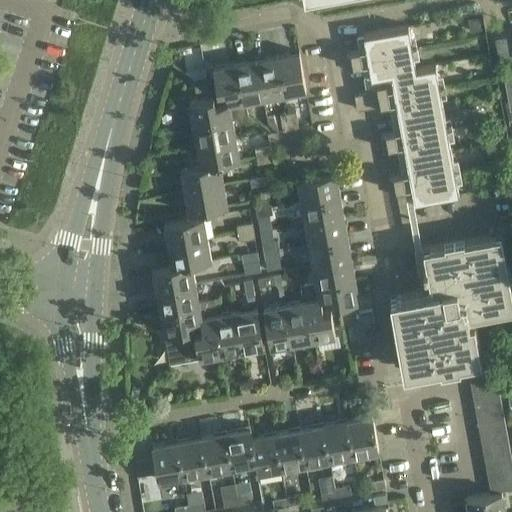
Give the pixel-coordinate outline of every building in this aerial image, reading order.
[(367,55),(412,47),(408,25),(363,34),(367,55)] [(416,68),(412,47),(367,55),(371,78),(391,74),(391,73),(416,69),(416,68)] [(347,59),(361,56),(360,49),(346,52),(347,59)] [(284,94),(305,90),(298,51),(277,55),(284,94)] [(263,97),(284,94),(277,55),(256,59),(263,97)] [(361,56),(347,59),(349,67),(362,65),(361,56)] [(245,101),(263,97),(256,59),(234,63),(241,102),(237,103),(240,118),(248,117),(245,101)] [(229,104),(237,103),(241,102),(234,63),(212,67),(217,91),(224,90),(226,102),(229,104)] [(391,74),(395,95),(439,87),(435,64),(416,68),(416,69),(391,73),(391,74)] [(199,78),(202,92),(208,90),(206,77),(199,78)] [(202,92),(199,78),(193,79),(195,93),(202,92)] [(374,91),(375,98),(388,96),(385,82),(373,85),(374,91)] [(443,108),(439,87),(395,95),(399,116),(443,108)] [(376,106),(375,98),(374,91),(354,95),(357,109),(376,106)] [(388,96),(375,98),(376,106),(389,103),(388,96)] [(231,116),(229,104),(226,102),(227,103),(215,106),(213,98),(188,102),(192,123),(231,116)] [(192,123),(196,144),(235,137),(232,120),(240,118),(237,103),(229,104),(231,116),(192,123)] [(399,116),(403,137),(447,129),(443,108),(399,116)] [(298,127),(296,111),(288,112),(291,129),(298,127)] [(283,130),(291,129),(288,112),(280,114),(283,130)] [(451,150),(447,129),(403,137),(407,159),(451,150)] [(383,141),(397,138),(395,131),(381,133),(383,141)] [(196,144),(200,165),(219,162),(219,163),(239,159),(235,137),(196,144)] [(397,138),(383,141),(384,149),(398,146),(397,138)] [(254,148),(256,156),(272,153),(270,145),(254,148)] [(455,171),(451,150),(407,159),(410,180),(455,171)] [(258,164),(273,162),(272,153),(256,156),(258,164)] [(223,183),(219,163),(219,162),(200,165),(180,169),(184,191),(223,183)] [(339,193),(335,171),(296,178),(300,200),(339,193)] [(455,171),(410,180),(414,201),(459,193),(455,171)] [(390,183),(404,181),(403,173),(389,176),(390,183)] [(253,187),(269,184),(267,176),(251,178),(253,187)] [(404,181),(390,183),(392,191),(406,188),(404,181)] [(223,183),(184,191),(188,213),(227,205),(223,183)] [(343,215),(339,193),(300,200),(304,222),(343,215)] [(270,198),(254,202),(255,209),(271,206),(270,198)] [(257,217),(273,214),(271,206),(255,209),(257,217)] [(346,236),(343,215),(304,222),(308,243),(346,236)] [(168,245),(207,238),(203,216),(164,223),(168,245)] [(253,222),(236,225),(238,233),(254,230),(253,222)] [(239,241),(256,239),(254,230),(238,233),(239,241)] [(415,250),(417,264),(422,291),(390,297),(403,371),(481,357),(474,319),(469,319),(469,316),(511,308),(511,294),(501,234),(415,250)] [(350,257),(346,236),(308,243),(312,264),(350,257)] [(207,238),(168,245),(171,265),(152,268),(152,269),(191,262),(191,264),(211,260),(207,238)] [(278,240),(262,243),(263,251),(279,248),(278,240)] [(281,257),(279,248),(263,251),(264,260),(281,257)] [(261,272),(258,251),(242,253),(245,274),(261,272)] [(354,278),(350,257),(312,264),(315,282),(299,285),(301,293),(317,290),(316,285),(354,278)] [(195,283),(191,264),(191,262),(152,269),(156,291),(195,283)] [(292,342),(284,304),(279,274),(257,278),(259,287),(274,284),(277,288),(280,304),(262,308),(270,346),(292,342)] [(316,285),(317,290),(318,297),(320,299),(333,296),(334,304),(358,300),(354,278),(316,285)] [(255,295),(252,279),(243,280),(247,297),(255,295)] [(198,301),(195,283),(156,291),(160,312),(199,305),(199,309),(215,306),(214,298),(198,301)] [(302,300),(284,304),(292,342),(312,339),(305,300),(318,297),(317,290),(301,293),(302,300)] [(305,300),(312,339),(335,334),(330,310),(323,311),(320,299),(318,297),(305,300)] [(160,312),(166,349),(181,346),(189,335),(194,334),(194,333),(202,332),(199,319),(201,317),(199,309),(199,305),(160,312)] [(220,353),(242,349),(235,311),(217,314),(215,306),(199,309),(201,317),(213,315),(220,353)] [(235,311),(242,349),(263,345),(256,307),(235,311)] [(345,310),(347,324),(354,323),(352,309),(345,310)] [(347,324),(345,310),(338,312),(341,325),(347,324)] [(169,363),(220,353),(213,315),(201,317),(199,319),(202,332),(194,333),(194,334),(189,335),(181,346),(166,349),(169,363)] [(470,374),(472,386),(498,381),(496,369),(470,374)] [(472,386),(474,398),(500,393),(498,381),(472,386)] [(474,398),(476,410),(502,405),(500,393),(474,398)] [(476,410),(478,421),(505,416),(502,405),(476,410)] [(347,419),(353,454),(378,449),(372,414),(347,419)] [(478,421),(480,433),(507,428),(505,416),(478,421)] [(329,458),(353,454),(347,419),(323,423),(329,458)] [(305,462),(329,458),(323,423),(299,428),(305,462)] [(249,427),(225,431),(232,466),(254,462),(256,471),(257,471),(249,427)] [(257,471),(281,467),(275,432),(252,436),(250,427),(249,427),(257,471)] [(281,467),(305,462),(299,428),(275,432),(281,467)] [(480,433),(483,445),(509,440),(507,428),(480,433)] [(208,471),(232,466),(225,431),(201,436),(208,471)] [(184,475),(208,471),(201,436),(177,440),(184,475)] [(184,475),(177,440),(152,444),(159,480),(184,475)] [(483,445),(485,457),(511,452),(509,440),(483,445)] [(485,457),(487,468),(511,463),(511,456),(511,452),(485,457)] [(511,463),(487,468),(489,480),(511,476),(511,463)] [(492,493),(503,491),(511,488),(511,476),(489,480),(492,493)] [(385,487),(384,479),(369,481),(371,490),(385,487)] [(335,488),(336,496),(351,494),(349,485),(335,488)] [(336,496),(335,488),(320,490),(322,499),(336,496)] [(506,511),(503,491),(492,493),(467,497),(469,511),(506,511)] [(236,496),(238,504),(252,502),(251,493),(236,496)] [(286,496),(288,505),(303,502),(301,494),(286,496)] [(238,504),(236,496),(222,498),(223,507),(238,504)] [(288,505),(286,496),(272,499),(274,508),(288,505)] [(188,504),(189,511),(194,511),(204,510),(203,502),(188,504)]
